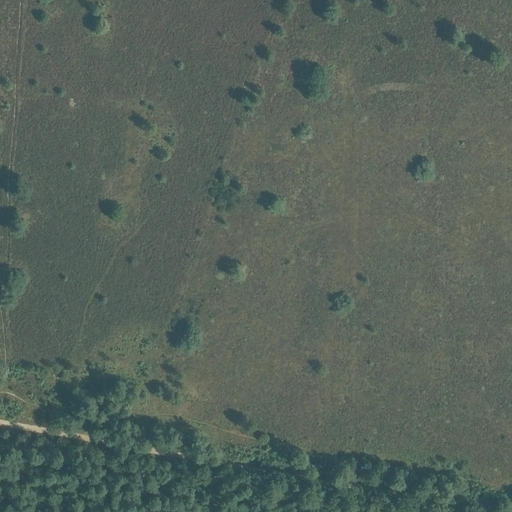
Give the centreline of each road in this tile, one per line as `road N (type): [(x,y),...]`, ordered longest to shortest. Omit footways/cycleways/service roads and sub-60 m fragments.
road 1 (track): [(21,0),(4,394),(80,416),(145,411),(511,487)]
road 2 (track): [(0,420),(497,511)]
